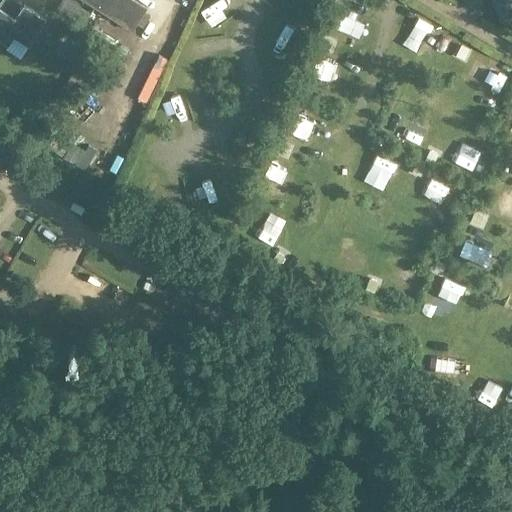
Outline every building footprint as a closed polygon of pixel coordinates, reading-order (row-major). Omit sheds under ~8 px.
[(83,27),(91,15),(66,0),(63,0),(57,10),(83,27)] [(78,0),(132,33),(137,25),(144,13),(147,9),(132,0),(78,0)] [(276,15),(297,9),(294,0),(282,0),(272,3),(276,15)] [(356,0),(339,0),(334,10),(352,18),(359,1),(356,0)] [(511,0),(501,0),(500,7),(511,10),(511,0)] [(23,5),(14,18),(0,9),(0,41),(8,46),(14,36),(29,46),(46,19),(23,5)] [(273,41),(283,48),(294,32),(284,25),(273,41)] [(388,80),(404,86),(410,67),(394,62),(388,80)] [(459,90),(467,69),(454,64),(446,85),(459,90)] [(305,88),(325,94),(330,75),(311,69),(305,88)] [(434,129),(454,131),(455,109),(436,107),(434,129)] [(498,146),(511,150),(511,132),(503,129),(498,146)] [(434,167),(441,147),(422,140),(414,160),(434,167)] [(275,150),(270,169),(282,172),(287,153),(275,150)] [(482,184),(497,194),(507,179),(492,169),(482,184)] [(414,209),(424,188),(407,181),(398,201),(414,209)] [(386,240),(404,245),(409,224),(391,219),(386,240)] [(460,278),(471,283),(484,255),(473,250),(460,278)] [(374,263),(366,286),(389,294),(397,270),(374,263)] [(511,321),(511,295),(504,292),(495,316),(511,321)] [(452,331),(457,309),(442,305),(437,327),(452,331)]
